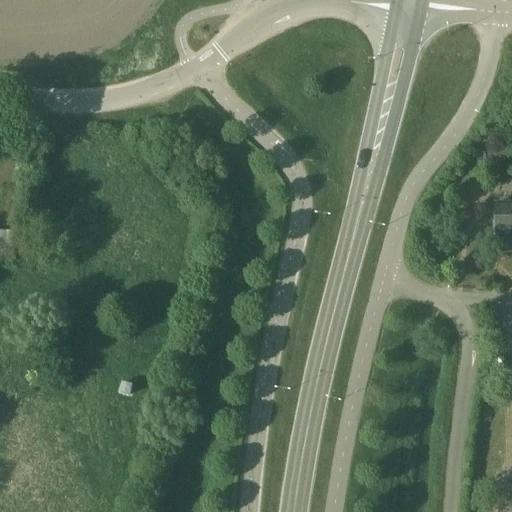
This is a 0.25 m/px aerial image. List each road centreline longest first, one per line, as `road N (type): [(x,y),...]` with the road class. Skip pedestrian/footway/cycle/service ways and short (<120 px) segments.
road 1 (unclassified): [(333,511),(405,198),(472,110),(501,14)]
road 2 (secondary): [(294,511),(408,5)]
road 3 (unclassified): [(194,70),(287,163),(301,192),(249,511)]
road 4 (unclassified): [(194,70),(301,3),(408,5)]
road 5 (unclassified): [(0,95),(97,103),(194,70)]
